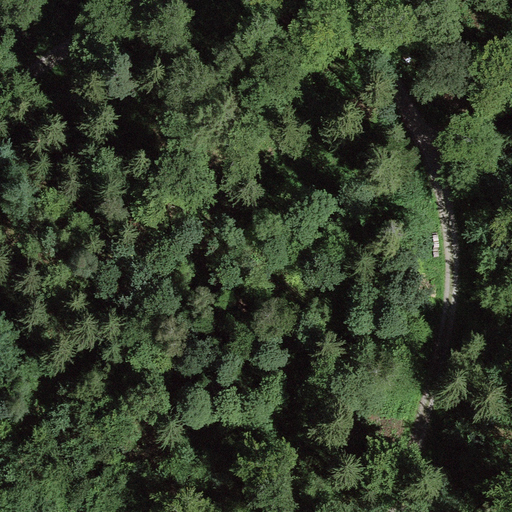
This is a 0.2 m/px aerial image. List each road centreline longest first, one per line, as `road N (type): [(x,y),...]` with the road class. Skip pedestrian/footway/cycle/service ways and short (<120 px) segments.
road 1 (track): [(398,511),(463,252),(438,141),(350,0)]
road 2 (track): [(160,0),(39,59),(0,92)]
